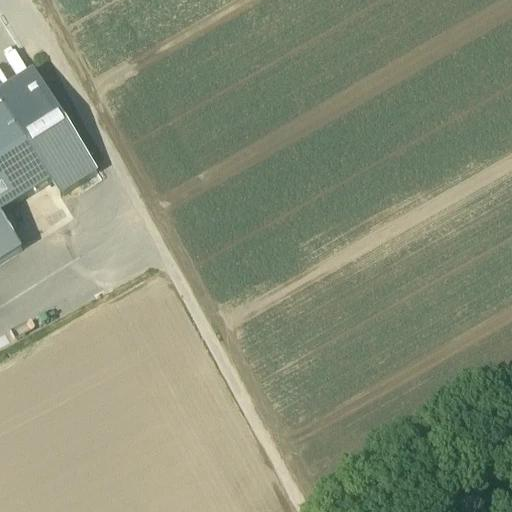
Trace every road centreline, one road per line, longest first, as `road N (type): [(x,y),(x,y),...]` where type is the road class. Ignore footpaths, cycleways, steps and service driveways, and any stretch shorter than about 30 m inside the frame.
road 1 (track): [(302,511),(25,0)]
road 2 (track): [(511,410),(336,511)]
